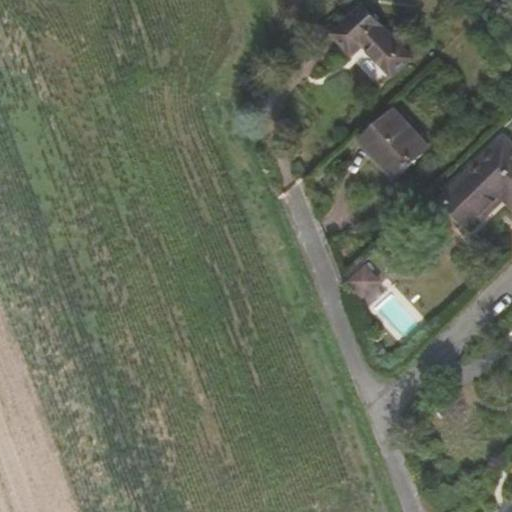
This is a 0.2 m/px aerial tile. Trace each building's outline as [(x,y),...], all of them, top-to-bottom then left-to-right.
[(333,35),(353,56),(365,47),(393,77),(413,58),(364,6),(333,35)] [(485,19),(488,23),(484,28),(498,44),(509,34),(490,14),(485,19)] [(363,143),(396,180),(431,149),(397,112),(363,143)] [(511,143),(507,138),(446,197),(444,200),(473,230),(505,201),(511,207),(511,143)] [(364,299),(386,278),(370,261),(348,282),(364,299)] [(374,308),(393,289),(385,281),(366,301),(374,308)]
